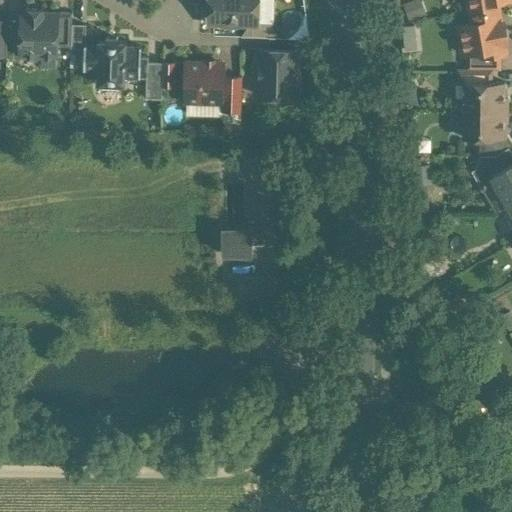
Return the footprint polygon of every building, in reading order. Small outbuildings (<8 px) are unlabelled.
[(209,0),(209,21),(257,22),(257,0),(209,0)] [(469,0),(471,10),(484,7),(485,13),(498,11),(495,0),(469,0)] [(484,7),(471,10),(473,21),(459,24),(465,54),(467,54),(483,51),(484,57),(500,54),(505,53),(503,41),(508,40),(504,22),(500,22),(498,11),(485,13),(484,7)] [(44,9),(26,8),(26,10),(20,10),(19,56),(58,57),(58,45),(59,12),(59,11),(44,11),(44,9)] [(72,12),(59,12),(58,45),(71,45),(72,23),(72,12)] [(8,19),(0,19),(0,55),(6,55),(8,19)] [(86,24),(72,23),(71,45),(70,68),(72,68),(73,47),(84,47),(85,44),(86,44),(86,24)] [(306,38),(278,37),(278,49),(298,50),(305,50),(306,38)] [(126,41),(98,40),(98,44),(97,69),(97,82),(101,83),(101,85),(102,87),(119,87),(121,86),(121,83),(124,83),(125,45),(126,41)] [(86,44),(85,44),(84,47),(84,52),(83,54),(83,63),(84,64),(84,68),(97,69),(98,44),(86,44)] [(141,45),(125,45),(125,75),(140,76),(141,55),(141,45)] [(278,49),(258,49),(258,64),(255,64),(254,78),(257,78),(257,94),(296,95),(298,50),(278,49)] [(483,51),(467,54),(467,68),(492,69),(500,69),(500,54),(484,57),(483,51)] [(148,56),(141,55),(140,76),(147,76),(147,62),(148,62),(148,56)] [(148,62),(147,62),(147,76),(146,97),(162,97),(163,61),(148,62)] [(223,63),(186,62),(185,99),(221,100),(222,100),(223,74),(223,63)] [(467,68),(457,68),(457,81),(464,81),(464,80),(492,81),(492,69),(467,68)] [(242,75),(223,74),(222,100),(221,100),(221,110),(241,111),(242,75)] [(492,81),(464,80),(464,81),(464,108),(508,109),(508,96),(504,96),(504,81),(492,81)] [(508,109),(464,108),(463,136),(479,137),(504,137),(504,134),(508,134),(508,109)] [(504,137),(479,137),(479,154),(480,155),(494,155),(509,146),(511,144),(511,141),(508,134),(504,134),(504,137)] [(494,155),(480,155),(476,167),(471,169),(480,185),(481,184),(482,185),(486,183),(485,182),(494,177),(492,173),(511,161),(511,151),(509,146),(494,155)] [(511,200),(511,161),(492,173),(494,177),(509,202),(511,200)] [(246,229),(224,229),(225,252),(250,252),(250,245),(256,245),(256,225),(245,225),(246,229)] [(259,307),(259,297),(250,297),(251,307),(259,307)]
